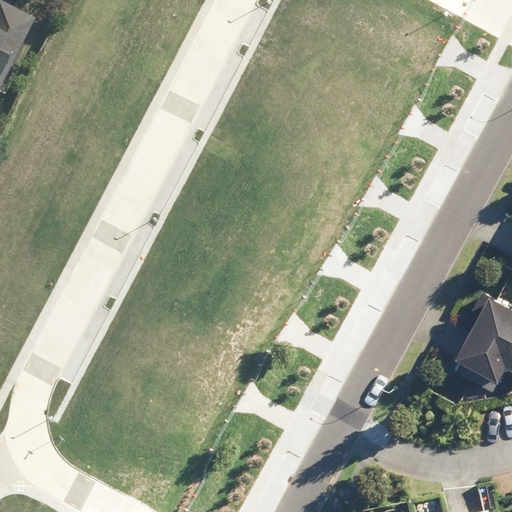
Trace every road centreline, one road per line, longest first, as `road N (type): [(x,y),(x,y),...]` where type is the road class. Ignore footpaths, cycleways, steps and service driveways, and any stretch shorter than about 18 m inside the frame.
road 1 (residential): [(35,450),(34,388),(235,0)]
road 2 (residential): [(297,511),(511,119)]
